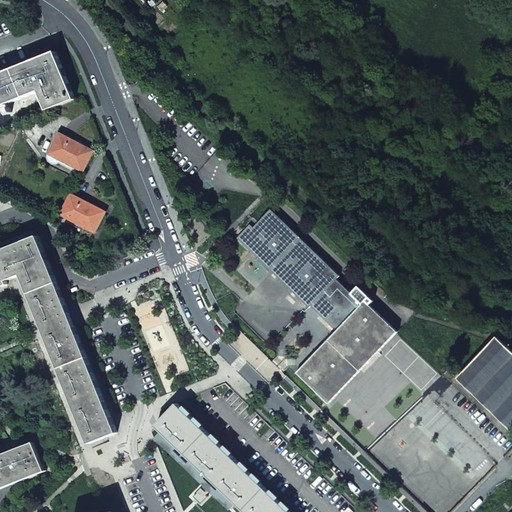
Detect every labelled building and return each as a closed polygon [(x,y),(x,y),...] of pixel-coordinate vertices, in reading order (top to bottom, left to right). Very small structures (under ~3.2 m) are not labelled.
[(0,107),(40,91),(48,110),(76,99),(57,52),(0,74),(0,107)] [(61,134),(49,155),(49,157),(49,159),(50,161),(50,162),(53,163),(54,164),(57,164),(58,163),(60,162),(62,160),(84,172),(95,151),(78,142),(61,134)] [(73,194),(61,216),(61,217),(61,219),(62,221),(64,223),(67,224),(68,224),(71,223),(73,220),(96,232),(106,212),(89,203),(73,194)] [(341,277),(272,210),(255,228),(251,225),(238,239),(310,308),(312,306),(338,332),(364,305),(338,280),(341,277)] [(23,275),(91,444),(108,437),(118,433),(46,251),(39,236),(0,252),(0,287),(9,284),(8,281),(23,275)] [(399,332),(367,301),(364,305),(338,332),(298,373),(329,404),(397,334),(399,332)] [(511,350),(498,337),(458,379),(511,431),(511,350)] [(290,511),(179,405),(158,426),(246,511),(290,511)] [(0,489),(46,471),(35,443),(0,456),(0,489)]
